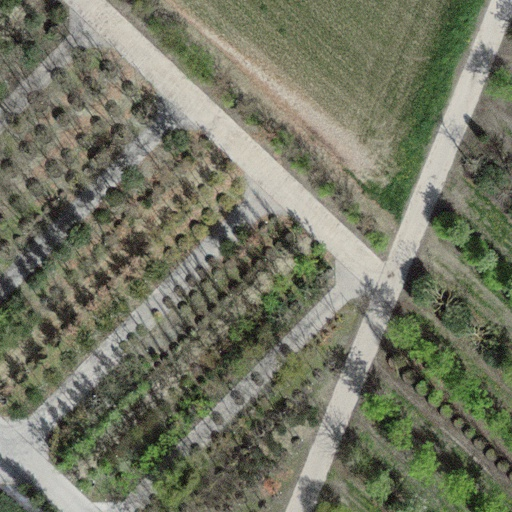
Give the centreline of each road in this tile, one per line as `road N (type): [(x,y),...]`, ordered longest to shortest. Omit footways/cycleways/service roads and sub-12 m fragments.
road 1 (track): [(297,511),(502,0)]
road 2 (track): [(54,0),(379,300)]
